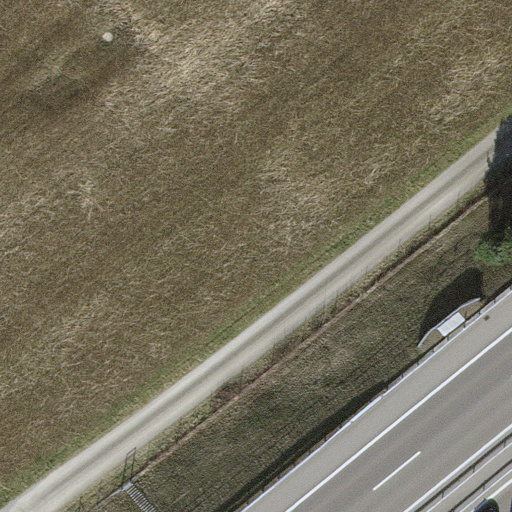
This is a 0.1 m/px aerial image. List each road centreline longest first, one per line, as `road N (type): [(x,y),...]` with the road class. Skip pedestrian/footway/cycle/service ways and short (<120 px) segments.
road 1 (track): [(34,511),(511,136)]
road 2 (motorway): [(511,382),(352,511)]
